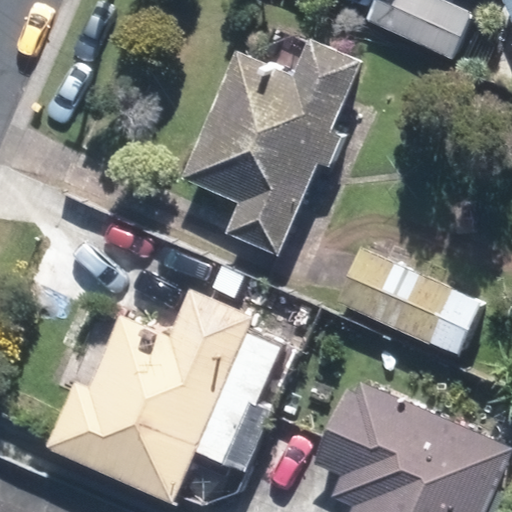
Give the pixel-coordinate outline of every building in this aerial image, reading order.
[(485,7),(468,0),(408,0),(408,1),(405,0),(384,0),(378,15),(465,53),(485,7)] [(291,250),(334,154),(344,159),(358,127),(347,122),(381,45),(330,23),(311,66),(254,41),(197,170),(252,194),(237,226),(291,250)] [(374,240),(349,298),(473,352),(499,294),(374,240)] [(262,327),(271,307),(205,278),(183,326),(136,305),(103,379),(90,374),(63,436),(189,491),(211,441),(243,455),(294,341),(262,327)] [(360,381),(326,458),(353,469),(344,490),(366,500),(360,511),(495,511),(511,475),(511,434),(373,374),(369,385),(360,381)]
